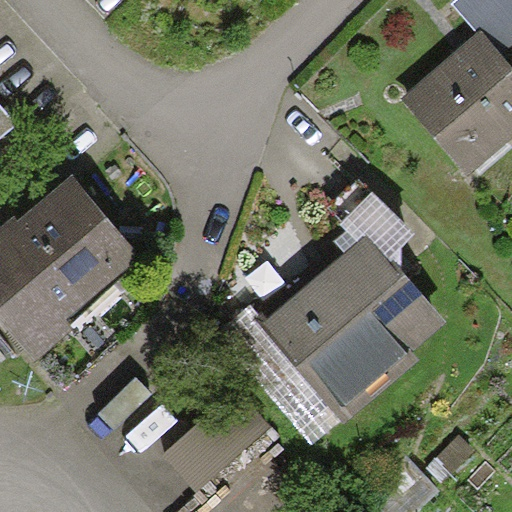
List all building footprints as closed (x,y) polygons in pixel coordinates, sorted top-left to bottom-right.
[(511,0),(455,0),(475,22),(489,37),(511,16),(511,0)] [(475,22),(404,85),(467,155),(511,114),(511,62),(489,37),(475,22)] [(107,204),(69,164),(11,218),(3,210),(0,213),(0,300),(35,338),(68,308),(58,298),(125,236),(100,210),(107,204)] [(359,223),(376,241),(404,214),(362,170),(334,196),(359,223)] [(376,241),(359,223),(264,312),(328,380),(387,324),(397,335),(433,302),(376,241)]
